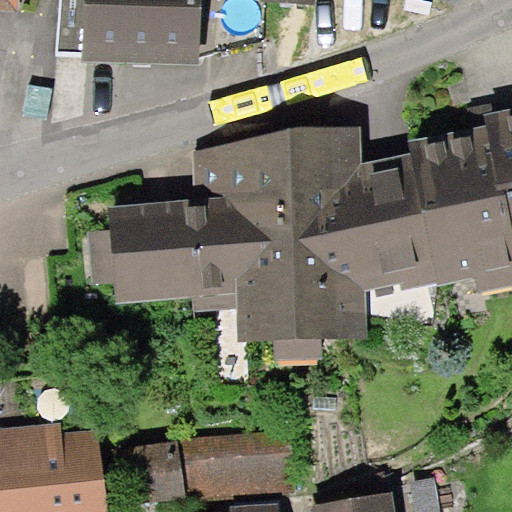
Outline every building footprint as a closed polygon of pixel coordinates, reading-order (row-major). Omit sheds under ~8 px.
[(19,0),(0,0),(0,9),(18,12),(19,0)] [(61,0),(58,52),(83,53),(85,0),(61,0)] [(85,0),(83,53),(83,61),(199,64),(201,0),(85,0)] [(409,139),(410,154),(437,283),(476,275),(479,291),(511,284),(511,107),(484,114),(486,124),(409,139)] [(196,197),(112,205),(113,229),(116,282),(116,300),(195,294),(195,311),(237,308),(238,340),(274,338),(275,360),(322,359),(320,338),(367,335),(366,290),(401,283),(403,290),(437,283),(410,154),(362,163),(361,125),(290,127),(194,151),(196,197)] [(116,282),(113,229),(89,231),(93,284),(116,282)] [(0,511),(109,511),(110,511),(102,452),(99,430),(61,431),(61,422),(0,426),(0,511)] [(177,439),(102,452),(110,511),(186,499),(296,493),(290,430),(177,439)] [(440,511),(434,478),(410,482),(415,511),(440,511)] [(397,511),(394,492),(311,506),(312,511),(397,511)] [(280,511),(279,503),(230,505),(230,511),(280,511)]
